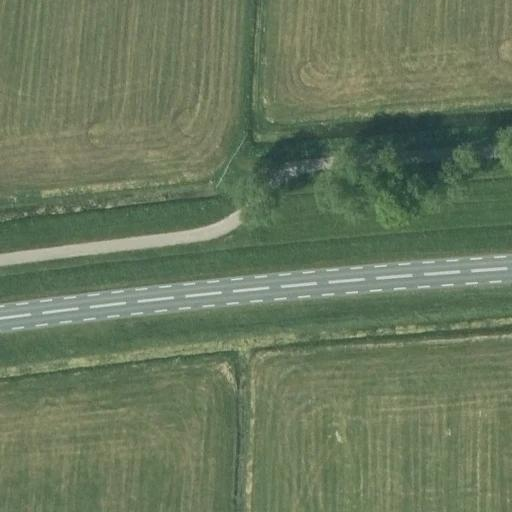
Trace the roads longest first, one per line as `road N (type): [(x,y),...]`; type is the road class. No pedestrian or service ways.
road 1 (primary): [(0,318),(511,268)]
road 2 (unclassified): [(277,178),(314,163),(511,149)]
